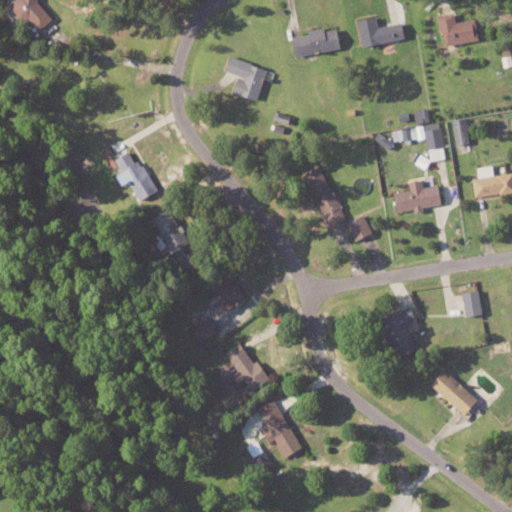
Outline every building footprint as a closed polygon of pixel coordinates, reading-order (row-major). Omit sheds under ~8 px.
[(476,38),(473,17),(452,20),(450,11),(434,13),(439,44),(476,38)] [(401,38),(399,21),(374,24),(373,15),(355,17),(358,43),(401,38)] [(339,47),(335,24),(303,29),(303,34),(288,36),(290,54),(339,47)] [(221,69),(233,73),(228,92),(253,99),(259,75),(262,76),(264,66),(225,55),(221,69)] [(428,119),(425,107),(413,110),(416,122),(428,119)] [(451,118),(452,142),(466,141),(465,117),(451,118)] [(440,126),(423,128),(423,124),(390,129),(392,140),(424,135),(428,159),(444,156),(440,126)] [(118,170),(110,173),(116,184),(126,179),(134,197),(150,189),(130,147),(111,156),(118,170)] [(511,181),(510,171),(491,174),(490,163),(474,166),(476,176),(470,177),(473,196),(511,189),(511,181)] [(342,217),(319,165),(300,174),(324,226),(342,217)] [(390,190),(392,211),(420,208),(420,204),(437,203),(436,184),(421,185),(420,178),(406,179),(406,188),(390,190)] [(154,238),(160,236),(165,250),(182,243),(168,206),(144,215),(154,238)] [(343,222),(352,239),(369,230),(360,213),(343,222)] [(204,297),(211,294),(217,308),(239,300),(227,272),(198,284),(204,297)] [(480,312),(479,289),(459,290),(461,313),(480,312)] [(404,323),(412,319),(407,305),(378,317),(393,355),(413,346),(404,323)] [(196,341),(213,331),(201,311),(184,320),(196,341)] [(234,369),(226,374),(233,384),(241,378),(249,389),(264,379),(237,340),(221,351),(234,369)] [(460,412),(473,397),(440,367),(426,382),(460,412)] [(267,429),(261,432),(267,441),(272,438),(282,455),(298,445),(270,397),(253,407),(267,429)]
